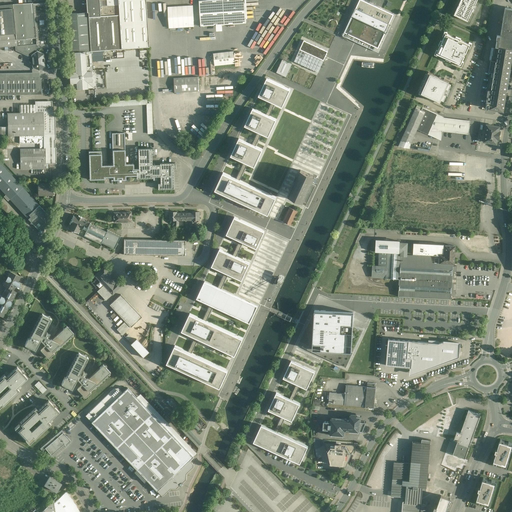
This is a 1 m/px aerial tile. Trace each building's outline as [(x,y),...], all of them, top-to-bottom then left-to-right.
[(87,0),(88,13),(91,53),(150,48),(146,0),(87,0)] [(228,0),(199,2),(201,28),(246,25),(244,0),(228,0)] [(365,0),(359,0),(343,35),(379,51),(394,16),(396,14),(365,0)] [(461,0),(454,15),(468,21),(475,5),(477,0),(461,0)] [(38,52),(33,4),(0,6),(0,48),(15,47),(16,51),(32,59),(32,68),(40,72),(46,67),(45,55),(38,52)] [(168,6),(169,28),(194,27),(194,5),(168,6)] [(511,9),(505,8),(501,36),(497,35),(496,39),(497,39),(496,47),(499,47),(498,50),(498,49),(493,48),(489,72),(494,73),(493,78),(492,83),(490,83),(489,83),(486,103),(487,103),(486,108),(489,109),(490,109),(496,110),(497,110),(503,111),(504,110),(503,110),(504,106),(504,105),(505,101),(505,100),(506,96),(506,95),(506,91),(507,91),(507,90),(507,89),(507,86),(508,86),(508,85),(508,81),(509,81),(509,79),(508,79),(509,75),(509,76),(510,74),(509,74),(510,70),(510,71),(511,69),(510,69),(510,68),(511,65),(511,64),(511,60),(511,59),(511,55),(511,9)] [(67,54),(91,53),(88,13),(65,15),(67,54)] [(469,45),(443,34),(434,54),(442,58),(460,66),(469,45)] [(329,48),(304,37),(293,62),(318,73),(329,48)] [(92,65),(91,53),(67,54),(70,90),(94,89),(92,65)] [(215,68),(235,66),(234,53),(213,55),(215,68)] [(434,76),(426,72),(416,93),(438,103),(439,100),(443,102),(446,97),(441,95),(444,90),(448,92),(451,86),(446,84),(447,81),(434,76)] [(0,95),(41,95),(40,74),(0,74),(0,95)] [(267,76),(259,93),(272,99),(276,101),(283,105),(291,87),(284,84),(267,76)] [(175,94),(199,92),(198,78),(174,79),(175,94)] [(276,101),(272,99),(271,101),(266,112),(270,114),(275,103),(276,101)] [(0,136),(19,136),(57,136),(56,113),(53,113),(53,102),(36,102),(36,106),(20,106),(20,114),(8,114),(8,127),(0,127),(0,136)] [(253,106),(245,123),(258,129),(262,131),(269,135),(277,117),(270,114),(266,112),(253,106)] [(437,114),(423,108),(421,110),(416,108),(398,147),(410,148),(411,144),(417,130),(435,138),(437,133),(441,131),(468,134),(470,121),(439,117),(436,116),(437,114)] [(170,135),(172,134),(171,133),(176,128),(171,122),(165,128),(170,135)] [(492,125),(487,125),(486,131),(486,130),(485,134),(484,142),(495,144),(496,144),(497,144),(498,143),(498,142),(497,142),(498,140),(499,140),(499,137),(500,135),(500,131),(499,131),(500,127),(495,126),(492,125)] [(262,131),(258,129),(257,131),(253,141),(252,142),(257,144),(257,143),(262,133),(262,131)] [(125,176),(136,176),(136,178),(152,178),(152,177),(160,176),(160,183),(158,183),(158,189),(174,189),(173,169),(175,168),(175,163),(160,163),(160,165),(152,165),(151,154),(154,154),(154,149),(138,149),(139,169),(138,169),(133,169),(133,164),(125,164),(124,133),(112,133),(113,165),(101,165),(101,151),(93,151),(88,151),(89,180),(104,179),(104,177),(113,177),(113,180),(126,180),(125,176)] [(239,135),(231,153),(244,159),(248,161),(255,164),(263,147),(257,144),(252,142),(239,135)] [(45,149),(57,148),(57,136),(19,136),(20,145),(40,145),(40,148),(21,149),(21,169),(45,169),(45,164),(45,149)] [(45,149),(45,164),(57,164),(57,148),(45,149)] [(248,161),(244,159),(240,168),(236,178),(240,180),(244,170),(248,161)] [(0,161),(0,186),(48,236),(51,215),(0,161)] [(301,169),(289,195),(302,201),(314,175),(301,169)] [(236,178),(223,173),(213,194),(267,218),(276,196),(273,195),(240,180),(236,178)] [(54,181),(38,181),(38,195),(54,195),(54,181)] [(289,207),(283,222),(292,225),(297,211),(289,207)] [(126,213),(118,213),(118,212),(113,212),(113,216),(113,218),(114,222),(131,222),(131,218),(131,215),(131,212),(126,212),(126,213)] [(176,212),(169,212),(169,220),(200,220),(199,212),(192,212),(192,213),(176,213),(176,212)] [(235,214),(227,231),(240,237),(244,239),(255,244),(257,245),(265,228),(235,214)] [(86,219),(78,215),(77,217),(73,215),(69,223),(70,223),(68,228),(78,233),(80,228),(81,229),(81,228),(86,231),(84,236),(100,244),(101,243),(114,249),(120,237),(107,230),(106,231),(90,223),(87,228),(83,226),(86,219)] [(244,239),(240,237),(235,247),(233,252),(237,254),(239,249),(244,239)] [(184,240),(124,239),(123,254),(184,256),(184,240)] [(408,256),(408,244),(400,244),(400,242),(376,241),(375,259),(378,259),(378,266),(371,266),(370,279),(400,281),(399,298),(452,301),(455,248),(414,245),(413,256),(408,256)] [(220,246),(212,263),(225,269),(229,271),(240,276),(242,277),(250,260),(248,259),(237,254),(233,252),(220,246)] [(112,281),(108,277),(109,275),(108,273),(108,272),(104,267),(95,276),(103,285),(97,291),(106,300),(121,286),(116,281),(116,282),(114,280),(112,281)] [(229,271),(225,269),(221,279),(218,283),(222,285),(224,280),(229,271)] [(7,287),(1,298),(0,297),(0,298),(0,315),(3,317),(9,307),(11,303),(16,292),(13,290),(16,285),(17,286),(19,283),(17,282),(20,277),(10,272),(3,285),(7,287)] [(205,277),(197,295),(210,301),(214,302),(251,319),(258,302),(247,296),(233,290),(222,285),(218,283),(205,277)] [(142,317),(121,294),(109,305),(125,321),(131,327),(142,317)] [(214,302),(210,301),(206,310),(204,315),(207,317),(210,312),(214,302)] [(314,307),(298,342),(346,364),(362,328),(353,324),(354,310),(314,307)] [(190,309),(182,326),(196,332),(199,334),(233,350),(236,351),(239,346),(244,334),(207,317),(204,315),(190,309)] [(50,333),(47,332),(45,336),(43,335),(51,319),(42,314),(29,339),(28,338),(25,345),(35,350),(40,340),(43,343),(46,345),(41,350),(49,358),(54,353),(53,352),(73,333),(67,325),(52,339),(50,338),(48,338),(50,333)] [(125,321),(117,329),(123,335),(131,327),(125,321)] [(199,334),(196,332),(191,342),(189,347),(192,349),(194,344),(199,334)] [(149,352),(136,339),(130,344),(143,357),(149,352)] [(437,344),(386,339),(384,365),(408,367),(407,374),(457,357),(458,343),(442,341),(437,344)] [(175,341),(167,358),(221,383),(224,377),(229,365),(226,364),(192,349),(189,347),(175,341)] [(65,377),(61,384),(72,389),(77,379),(80,382),(82,384),(77,389),(86,398),(91,392),(90,391),(110,372),(103,364),(88,378),(87,378),(84,376),(86,373),(84,371),(82,375),(80,374),(88,358),(79,353),(66,378),(65,377)] [(287,365),(283,374),(296,380),(300,381),(307,385),(315,368),(291,357),(287,365)] [(5,375),(2,372),(0,374),(0,406),(17,390),(15,388),(26,378),(14,366),(5,375)] [(300,381),(296,380),(292,389),(290,395),(293,396),(295,391),(300,381)] [(39,381),(35,385),(43,393),(47,389),(39,381)] [(376,384),(367,383),(365,407),(374,408),(376,384)] [(367,387),(346,385),(345,394),(344,405),(365,407),(367,387)] [(90,423),(162,496),(170,488),(176,488),(185,479),(185,474),(193,466),(190,462),(195,458),(126,388),(90,423)] [(272,397),(268,405),(282,412),(285,413),(292,416),(300,399),(293,396),(290,395),(276,388),(272,397)] [(345,394),(329,392),(328,403),(344,405),(345,394)] [(47,401),(36,411),(34,409),(12,428),(27,444),(49,424),(46,421),(56,412),(47,401)] [(285,413),(282,412),(277,422),(275,426),(278,428),(280,424),(285,413)] [(469,448),(481,417),(469,413),(461,436),(457,435),(454,443),(458,444),(469,448)] [(324,421),(323,429),(330,430),(329,434),(345,435),(345,429),(349,430),(349,431),(360,432),(361,431),(363,431),(366,422),(361,422),(362,416),(350,415),(349,420),(331,419),(330,422),(324,421)] [(177,417),(173,420),(198,447),(201,443),(177,417)] [(195,418),(192,421),(200,430),(204,427),(195,418)] [(258,428),(254,437),(283,451),(300,459),(308,442),(285,431),(278,428),(275,426),(262,420),(258,428)] [(63,428),(43,446),(40,448),(42,451),(45,448),(51,455),(64,444),(65,445),(70,441),(63,433),(64,432),(63,431),(65,430),(63,428)] [(403,498),(402,502),(412,502),(412,504),(421,505),(422,487),(427,488),(431,440),(422,439),(421,443),(412,442),(410,464),(404,463),(394,462),(391,497),(403,498)] [(511,445),(499,441),(497,450),(495,449),(494,453),(496,453),(493,462),(505,465),(511,445)] [(469,448),(458,444),(453,457),(466,461),(469,448)] [(340,446),(329,445),(329,456),(329,459),(328,459),(328,465),(339,466),(339,463),(341,463),(341,461),(339,461),(340,456),(340,446)] [(51,473),(45,484),(60,492),(66,487),(68,485),(51,473)] [(495,484),(482,480),(480,488),(478,488),(477,491),(479,492),(476,500),(488,504),(495,484)] [(66,491),(55,502),(53,500),(54,511),(79,511),(77,508),(77,507),(74,503),(74,501),(71,498),(70,496),(68,493),(66,491)] [(445,511),(450,499),(441,495),(437,507),(434,507),(433,510),(435,511),(434,511),(445,511)] [(53,500),(40,511),(54,511),(53,500)] [(425,511),(426,505),(421,505),(412,504),(412,502),(402,502),(401,511),(425,511)]
